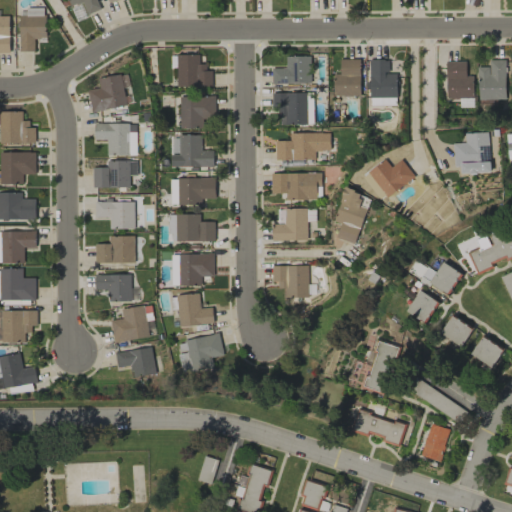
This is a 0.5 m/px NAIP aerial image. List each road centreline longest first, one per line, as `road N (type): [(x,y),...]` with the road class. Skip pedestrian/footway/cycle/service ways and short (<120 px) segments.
road 1 (residential): [(0,89),(51,82),(137,34),(511,28)]
road 2 (residential): [(0,419),(242,429),(466,502)]
road 3 (residential): [(244,30),(246,298),(263,345)]
road 4 (residential): [(51,82),(65,122),(72,350)]
